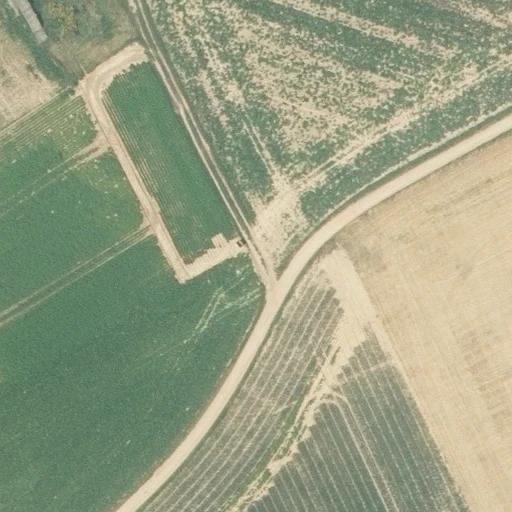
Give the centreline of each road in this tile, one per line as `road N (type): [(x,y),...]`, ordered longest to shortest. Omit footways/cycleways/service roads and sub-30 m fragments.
road 1 (track): [(125,511),(214,411),(309,245),(511,119)]
road 2 (track): [(130,0),(275,301)]
